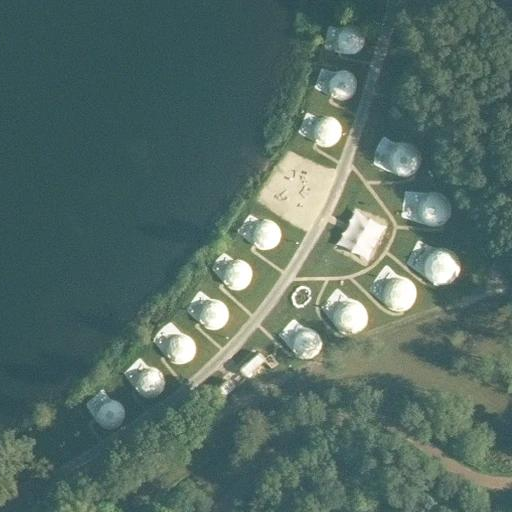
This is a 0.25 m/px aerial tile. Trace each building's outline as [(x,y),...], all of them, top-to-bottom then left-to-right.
[(343,27),(338,31),(336,37),(337,44),(340,49),(346,53),(352,53),(358,51),(363,46),(365,40),(364,34),(361,29),(355,25),(349,25),(343,27)] [(334,73),(329,78),(327,84),(328,90),(331,96),(337,99),(343,100),(349,97),(354,93),(356,87),(355,80),(352,75),(346,72),(340,71),(334,73)] [(318,119),(314,124),(312,130),(312,136),(316,142),(321,145),(328,146),(334,144),(338,139),(340,133),(340,126),(336,121),(331,118),(324,117),(318,119)] [(398,147),(393,152),(391,158),(392,164),(395,170),(401,173),(407,174),(413,171),(418,167),(420,161),(419,154),(416,149),(410,146),(404,145),(398,147)] [(426,196),(421,201),(419,207),(420,214),(423,219),(429,222),(435,223),(441,221),(446,216),(448,210),(447,204),(444,198),(438,195),(432,194),(426,196)] [(258,222),(253,227),(251,233),(252,239),(256,244),(261,248),(268,248),(274,246),(278,242),(280,236),(279,229),(276,224),(270,220),(264,220),(258,222)] [(435,250),(429,255),(425,262),(425,269),(428,276),(434,281),(442,283),(449,281),(455,276),(458,270),(459,262),(455,255),(449,250),(442,249),(435,250)] [(229,262),(225,267),(223,273),(224,279),(227,285),(233,288),(239,289),(245,287),(250,282),(252,276),(251,270),(247,264),(242,261),(235,260),(229,262)] [(392,281),(387,286),(385,292),(386,298),(390,304),(395,307),(401,308),(407,306),(412,301),(414,295),(413,289),(410,283),(404,280),(398,279),(392,281)] [(205,302),(201,307),(199,313),(200,319),(203,324),(209,328),(215,328),(221,326),(226,322),(228,316),(227,309),(223,304),(218,300),(212,300),(205,302)] [(342,306),(338,310),(336,316),(336,323),(340,328),(345,332),(352,332),(358,330),(362,326),(364,319),(364,313),(360,308),(355,304),(348,304),(342,306)] [(298,332),(294,337),(292,343),(292,349),(296,355),(301,358),(308,359),(314,356),(318,352),(321,346),(320,339),(316,334),(311,331),(304,330),(298,332)] [(172,337),(168,341),(166,347),(167,354),(170,359),(176,362),(182,363),(188,361),(193,356),(195,350),(194,344),(190,338),(185,335),(179,334),(172,337)] [(141,370),(137,375),(135,381),(136,387),(139,392),(145,396),(151,396),(157,394),(162,390),(164,384),(163,377),(159,372),(154,368),(148,368),(141,370)] [(102,401),(98,405),(96,411),(96,418),(100,423),(105,426),(112,427),(118,425),(122,420),(124,414),(124,408),(120,402),(115,399),(108,398),(102,401)]
